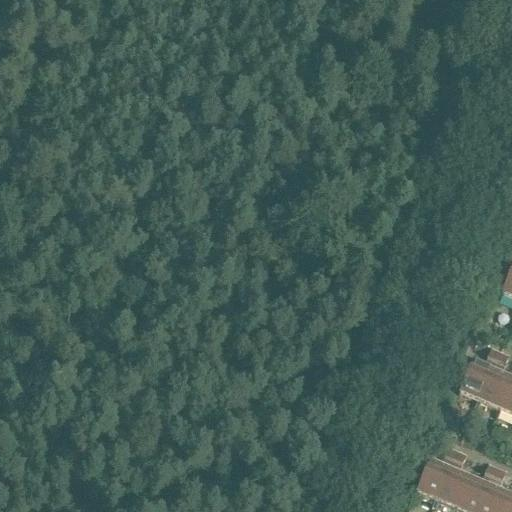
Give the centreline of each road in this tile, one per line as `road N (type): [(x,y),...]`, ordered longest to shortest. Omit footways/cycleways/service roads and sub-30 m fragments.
road 1 (unknown): [(236,0),(222,81),(174,223),(52,511)]
road 2 (track): [(511,108),(419,314)]
road 3 (track): [(419,314),(330,511)]
